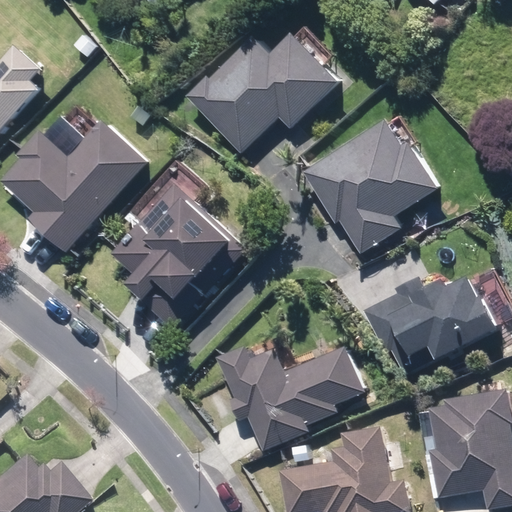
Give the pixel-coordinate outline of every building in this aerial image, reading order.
[(214,76),(193,94),(247,154),(287,117),(297,128),(347,84),(303,35),(281,55),(264,36),(217,79),(214,76)] [(0,136),(46,91),(37,82),(49,69),(24,44),(0,67),(0,136)] [(48,135),(44,131),(21,154),(26,159),(6,179),(39,211),(33,217),(68,252),(156,163),(112,120),(95,138),(70,113),(48,135)] [(396,121),(310,173),(339,222),(345,218),(365,251),(405,227),(398,215),(442,188),(416,145),(412,147),(396,121)] [(254,248),(184,184),(119,251),(140,273),(132,281),(177,326),(254,248)] [(487,296),(477,274),(451,286),(446,276),(433,282),(430,275),(401,288),(403,292),(370,307),(390,352),(396,349),(407,374),(507,328),(492,294),(487,296)] [(256,346),(227,356),(241,396),(235,399),(242,420),(254,416),(265,449),(315,432),(312,423),(344,412),(341,403),(368,393),(353,348),(290,369),(282,346),(259,354),(256,346)] [(441,448),(434,449),(440,495),(489,489),(491,507),(511,504),(511,391),(451,400),(452,406),(435,408),(441,448)] [(395,482),(388,427),(349,432),(351,447),(338,448),(339,457),(327,458),(328,464),(285,470),(290,511),(320,511),(327,511),(412,511),(409,480),(395,482)] [(33,470),(21,457),(0,474),(0,511),(74,511),(88,501),(57,464),(47,473),(39,465),(33,470)]
